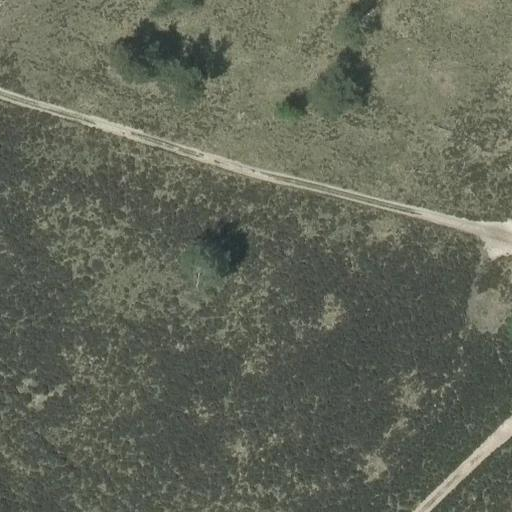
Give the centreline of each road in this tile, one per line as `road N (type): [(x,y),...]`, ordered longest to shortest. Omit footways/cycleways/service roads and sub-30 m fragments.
road 1 (track): [(0,94),(179,151),(511,233)]
road 2 (track): [(511,420),(417,511)]
